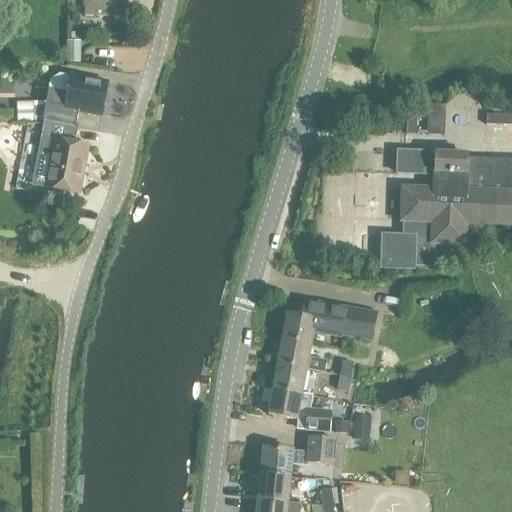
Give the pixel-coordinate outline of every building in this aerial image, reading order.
[(84,0),(84,16),(125,17),(125,0),(84,0)] [(107,84),(71,77),(59,75),(50,81),(43,121),(76,127),(79,111),(101,115),(107,84)] [(0,126),(13,126),(13,114),(0,114),(0,126)] [(415,135),(415,116),(406,116),(405,135),(415,135)] [(488,127),(511,127),(511,117),(488,117),(488,127)] [(33,186),(63,192),(78,195),(87,146),(75,144),(78,128),(45,122),(33,186)] [(430,267),(431,245),(463,246),(464,224),(511,225),(511,159),(466,158),(466,155),(434,154),(433,160),(427,160),(427,153),(396,151),(395,173),(427,174),(427,171),(433,171),(432,172),(433,172),(432,186),(431,186),(431,188),(431,196),(400,195),(399,227),(401,227),(401,237),(380,236),(379,269),(411,270),(411,266),(430,267)] [(281,339),(310,345),(313,330),(370,340),(375,315),(304,302),(301,317),(286,314),(281,339)] [(325,361),(308,358),(310,345),(281,339),(276,366),(305,371),(306,369),(323,372),(325,361)] [(351,379),(354,363),(342,361),(339,377),(351,379)] [(305,371),(276,366),(271,390),(301,396),(301,394),(305,371)] [(348,393),(351,379),(339,377),(336,391),(348,393)] [(311,396),(301,394),(301,396),(271,390),(267,415),(301,421),(300,431),(328,433),(329,413),(309,411),(311,396)] [(359,420),(357,443),(371,444),(373,421),(359,420)] [(275,476),(289,477),(290,465),(306,467),(306,462),(333,465),(335,440),(306,437),(304,453),(262,449),(260,474),(275,476)] [(257,500),(286,504),(289,477),(275,476),(260,474),(257,500)] [(331,492),(320,494),(322,507),(333,504),(331,492)] [(256,511),(285,511),(286,504),(257,500),(256,511)]
